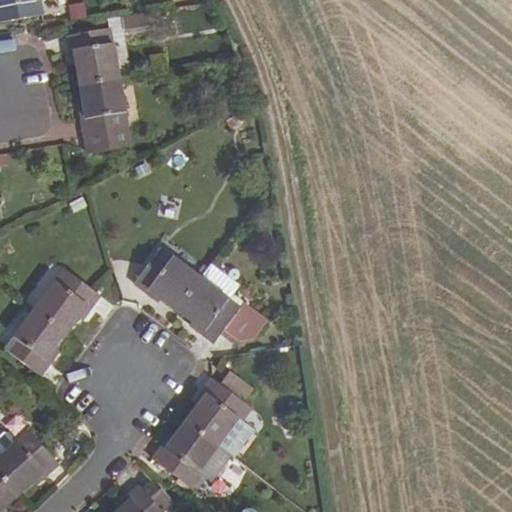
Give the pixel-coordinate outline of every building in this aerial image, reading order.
[(0,0),(0,21),(43,14),(40,0),(0,0)] [(151,26),(149,13),(108,20),(110,29),(113,43),(125,41),(124,30),(151,26)] [(75,59),(79,86),(119,79),(113,43),(110,29),(67,36),(71,60),(75,59)] [(119,79),(79,86),(83,110),(79,111),(88,154),(130,148),(119,79)] [(174,310),(198,276),(159,248),(133,283),(152,298),(154,295),(174,310)] [(85,313),(97,295),(62,269),(33,308),(66,332),(81,310),(85,313)] [(252,338),(265,319),(242,300),(237,304),(198,276),(174,310),(194,325),(193,328),(212,342),(222,331),(235,339),(252,338)] [(50,354),(66,332),(33,308),(3,348),(39,374),(53,356),(50,354)] [(251,390),(228,373),(219,384),(242,402),(251,390)] [(183,421),(216,446),(237,419),(240,421),(250,407),(242,402),(219,384),(211,378),(195,399),(199,401),(183,421)] [(196,472),(216,446),(183,421),(168,441),(164,440),(151,459),(189,488),(200,474),(196,472)] [(0,474),(17,494),(38,476),(40,478),(57,463),(25,428),(13,439),(8,434),(3,434),(0,436),(0,474)] [(1,511),(0,510),(0,509),(17,494),(0,474),(0,511),(1,511)] [(123,505),(114,511),(166,511),(172,506),(158,490),(148,498),(137,485),(120,501),(123,505)]
